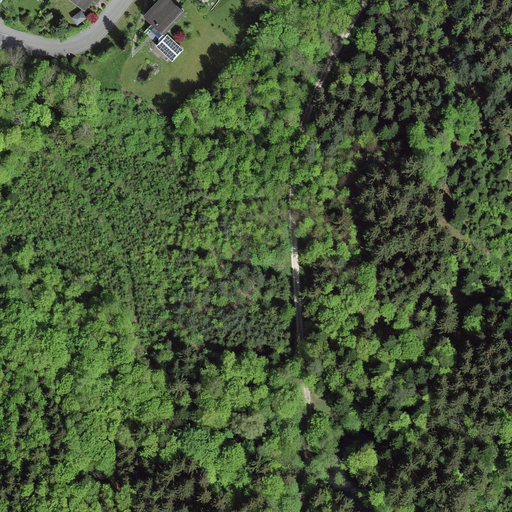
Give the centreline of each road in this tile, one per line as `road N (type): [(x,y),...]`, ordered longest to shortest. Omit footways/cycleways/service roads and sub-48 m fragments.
road 1 (track): [(287,511),(290,439),(305,374),(294,155),(361,0)]
road 2 (residential): [(0,34),(74,43),(119,0)]
road 3 (track): [(0,254),(48,310),(100,345)]
